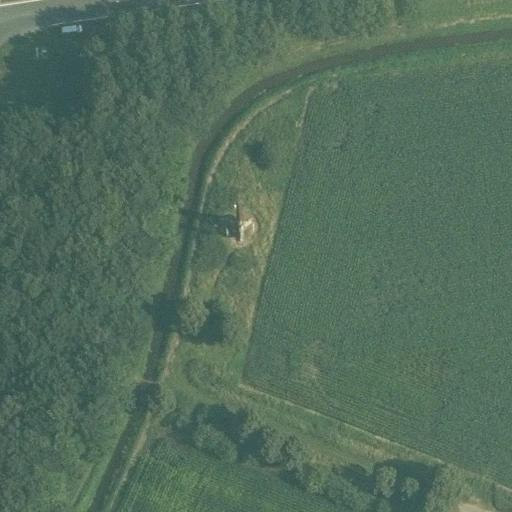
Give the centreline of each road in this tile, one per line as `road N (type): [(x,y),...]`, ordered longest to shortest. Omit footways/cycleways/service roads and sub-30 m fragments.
road 1 (track): [(458,511),(176,388),(173,379)]
road 2 (primary): [(0,19),(134,0)]
